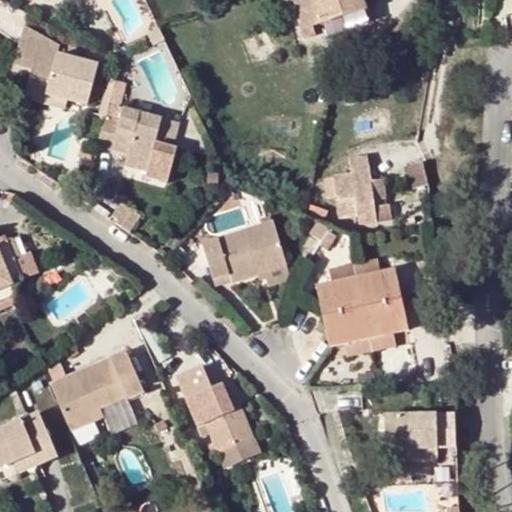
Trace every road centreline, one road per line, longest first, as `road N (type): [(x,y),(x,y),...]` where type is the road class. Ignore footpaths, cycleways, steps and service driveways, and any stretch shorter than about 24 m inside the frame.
road 1 (residential): [(0,171),(111,245),(303,416),(337,511)]
road 2 (residential): [(511,85),(489,170),(487,349),(504,511)]
road 3 (residential): [(423,150),(432,136),(451,0)]
